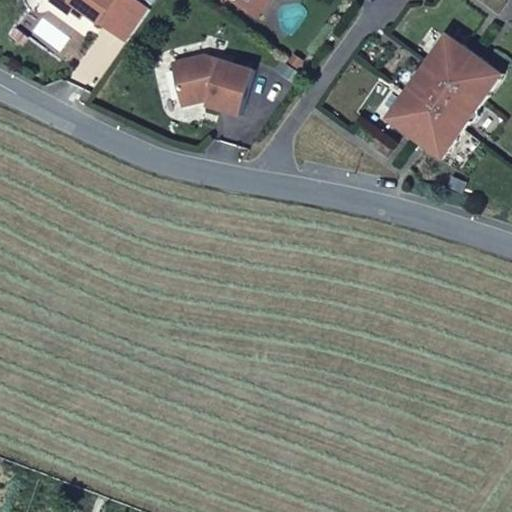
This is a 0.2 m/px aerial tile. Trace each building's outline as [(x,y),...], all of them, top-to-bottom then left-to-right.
[(129,41),(152,9),(139,0),(52,0),(53,0),(71,13),(77,4),(129,41)] [(237,0),(250,9),(257,8),(262,0),(237,0)] [(262,0),(257,8),(250,9),(259,15),(270,0),(262,0)] [(463,49),(447,37),(423,70),(418,70),(414,77),(415,82),(392,114),(408,126),(405,130),(429,147),(432,143),(449,155),(472,123),(482,116),(481,110),(504,78),(488,66),(490,62),(466,45),(463,49)] [(174,63),(183,100),(201,96),(211,98),(209,105),(244,115),(257,70),(207,55),(174,63)]
